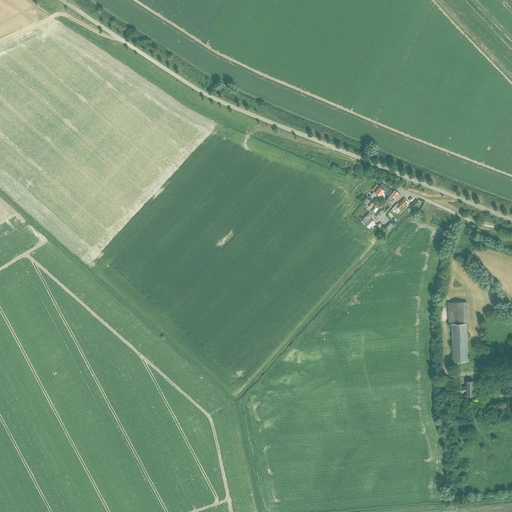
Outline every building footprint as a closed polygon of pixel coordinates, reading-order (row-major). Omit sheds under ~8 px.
[(393,191),(388,187),(383,182),(375,192),(374,191),(372,194),(375,196),(377,194),(380,196),(384,192),(389,196),(393,191)] [(394,199),(399,193),(395,190),(387,199),(392,204),(395,200),(394,199)] [(400,210),(408,202),(405,198),(399,204),(398,203),(393,208),(395,211),(398,208),(400,210)] [(373,205),(374,203),(368,199),(365,203),(371,207),(373,205)] [(413,203),(409,206),(412,209),(413,210),(414,209),(419,204),(416,200),(413,203)] [(383,212),(379,209),(374,214),(378,217),(383,212)] [(369,228),(376,220),(369,213),(362,221),(369,228)] [(394,225),(390,222),(388,224),(387,226),(385,227),(389,231),(394,225)] [(453,362),(468,362),(466,324),(467,324),(466,302),(448,303),(448,324),(451,324),(453,362)] [(473,397),(472,381),(466,382),(466,387),(460,387),(460,393),(467,393),(467,397),(467,399),(468,400),(472,400),(473,399),(473,397)]
